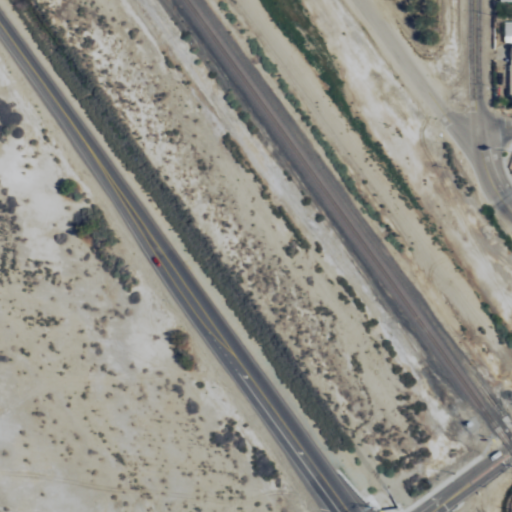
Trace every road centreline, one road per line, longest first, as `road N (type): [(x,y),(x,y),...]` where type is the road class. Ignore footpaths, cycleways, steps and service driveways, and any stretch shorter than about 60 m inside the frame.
road 1 (secondary): [(0,29),(352,511)]
road 2 (residential): [(486,129),(435,106),(358,0)]
road 3 (tertiary): [(486,129),(478,0)]
